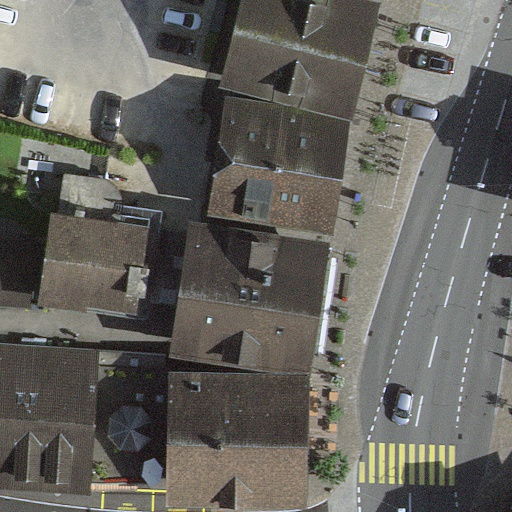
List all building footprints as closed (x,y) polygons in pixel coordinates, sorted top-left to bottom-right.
[(354,95),(375,0),(237,0),(222,65),(354,95)] [(339,210),(352,101),(223,85),(210,194),(339,210)] [(111,153),(25,133),(13,187),(99,207),(111,153)] [(169,335),(312,354),(329,223),(186,204),(169,335)] [(157,223),(58,212),(48,303),(147,313),(157,223)] [(38,239),(0,235),(0,305),(33,308),(38,239)] [(163,344),(0,336),(0,476),(157,483),(163,344)] [(307,490),(309,356),(169,355),(167,488),(307,490)]
